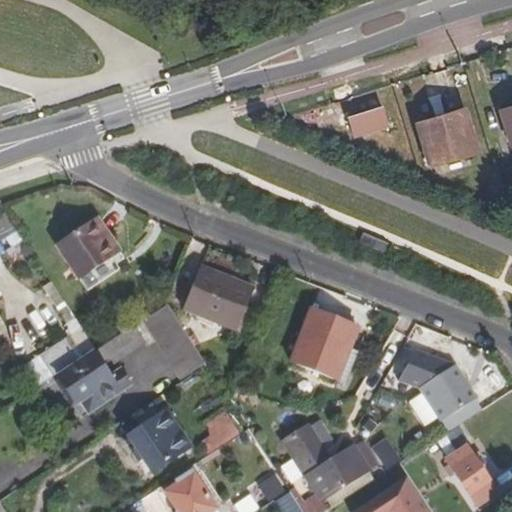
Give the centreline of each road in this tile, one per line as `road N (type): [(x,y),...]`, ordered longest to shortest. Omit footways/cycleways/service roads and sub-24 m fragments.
road 1 (unclassified): [(511,346),(492,330),(141,196),(75,160),(60,139)]
road 2 (secondary): [(60,139),(510,0)]
road 3 (secondary): [(407,0),(54,124)]
